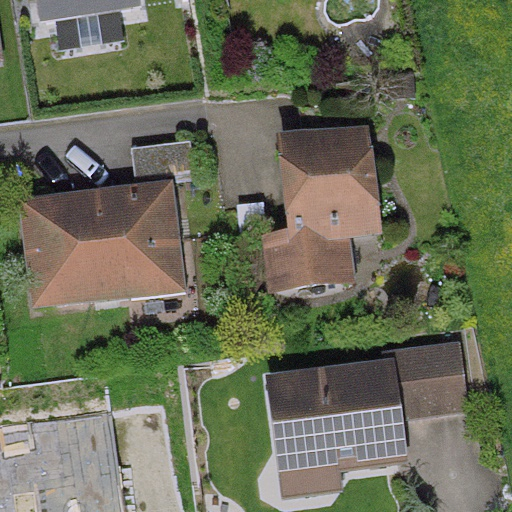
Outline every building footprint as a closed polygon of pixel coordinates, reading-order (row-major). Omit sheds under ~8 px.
[(118,0),(28,0),(32,28),(121,15),(118,0)] [(359,115),(284,125),(296,216),(271,219),(277,263),(348,254),(342,212),(371,208),(359,115)] [(171,294),(158,200),(17,218),(29,312),(171,294)] [(455,413),(449,356),(390,362),(396,419),(455,413)] [(379,376),(266,391),(277,475),(390,460),(379,376)]
